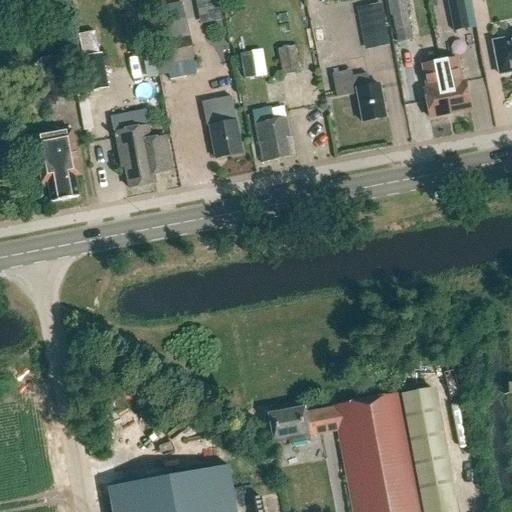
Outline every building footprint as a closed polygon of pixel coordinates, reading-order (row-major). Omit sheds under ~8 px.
[(192,0),(197,23),(219,19),(215,0),(192,0)] [(386,0),(396,44),(413,40),(405,0),(386,0)] [(462,0),(448,0),(447,0),(453,33),(469,30),(462,0)] [(379,2),(354,5),(359,48),(384,45),(379,2)] [(74,32),(76,53),(94,51),(92,30),(74,32)] [(166,65),(194,60),(190,37),(162,43),(163,51),(166,65)] [(499,74),(499,75),(500,75),(511,72),(511,39),(494,43),(493,43),(493,44),(499,74)] [(283,77),(300,73),(295,47),(277,50),(283,77)] [(255,78),(252,53),(240,55),(243,80),(255,78)] [(74,83),(69,55),(41,60),(46,88),(58,86),(74,83)] [(99,58),(96,58),(81,62),(79,62),(85,94),(105,89),(99,58)] [(440,63),(450,115),(470,111),(465,83),(462,83),(458,60),(440,63)] [(430,119),(450,115),(440,63),(423,67),(425,76),(424,77),(427,90),(424,91),(430,119)] [(348,79),(347,72),(332,75),(336,99),(357,95),(362,123),(385,119),(379,86),(369,87),(367,75),(348,79)] [(214,159),(241,154),(231,97),(202,103),(210,145),(212,147),(214,159)] [(274,121),(272,110),(252,114),(260,158),(266,157),(267,163),(290,158),(287,139),(292,138),(288,118),(274,121)] [(150,143),(147,129),(116,135),(123,168),(126,167),(130,188),(154,183),(152,174),(170,171),(164,140),(150,143)] [(78,198),(75,178),(80,177),(71,132),(33,139),(42,184),(47,183),(51,204),(78,198)] [(337,432),(352,511),(422,511),(400,394),(332,407),(332,409),(304,414),(303,410),(269,417),(273,440),(288,437),(289,445),(309,441),(308,437),(337,432)] [(112,511),(160,511),(155,480),(108,489),(112,511)] [(265,511),(262,493),(249,496),(247,485),(232,488),(236,511),(265,511)]
